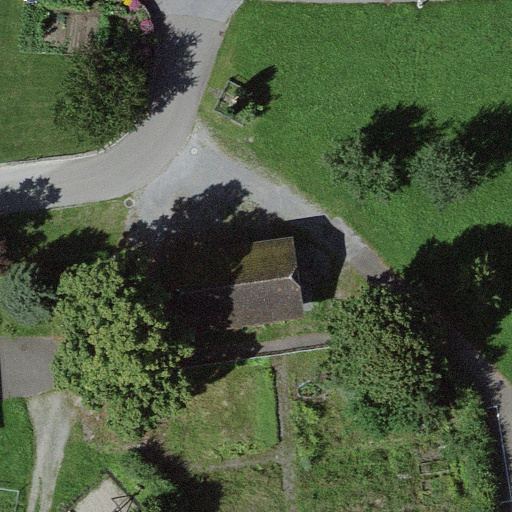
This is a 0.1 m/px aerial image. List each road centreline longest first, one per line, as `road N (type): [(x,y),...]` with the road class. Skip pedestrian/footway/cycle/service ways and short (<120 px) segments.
road 1 (track): [(166,126),(316,222),(487,377),(511,509)]
road 2 (track): [(0,191),(125,164),(166,126),(201,0)]
road 3 (track): [(39,511),(54,391),(0,376)]
